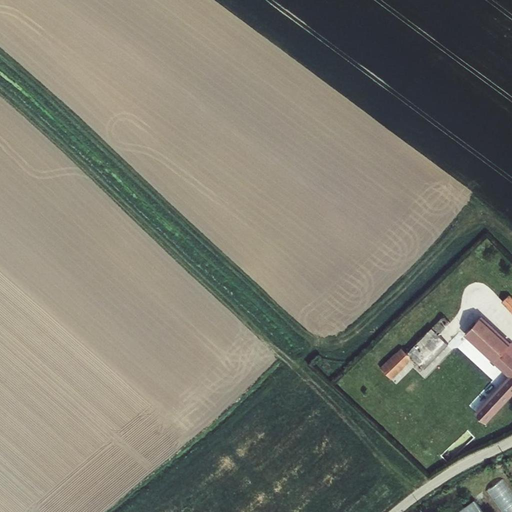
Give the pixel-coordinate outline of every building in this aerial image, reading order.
[(482,265),(472,274),(480,280),(475,286),(489,300),(503,285),(482,265)] [(511,298),(509,295),(503,301),(511,311),(511,298)] [(451,322),(442,315),(406,353),(413,359),(424,370),(448,345),(445,342),(455,331),(448,325),(451,322)] [(511,344),(481,316),(465,334),(510,375),(476,413),(486,421),(511,393),(511,344)] [(406,353),(401,348),(380,369),(392,380),(413,359),(406,353)] [(490,486),(505,511),(511,511),(511,492),(504,479),(490,486)] [(457,511),(483,511),(475,500),(457,511)]
